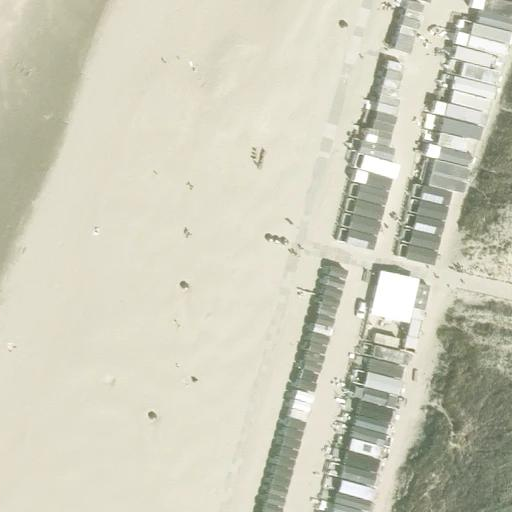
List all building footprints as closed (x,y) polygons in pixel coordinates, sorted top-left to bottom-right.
[(403,0),(389,46),(405,51),(420,3),(410,0),(403,0)] [(446,54),(407,258),(431,263),(446,189),(460,192),(467,153),(459,151),(462,135),(477,138),(491,68),(484,67),(487,51),(501,53),(511,0),(467,0),(456,56),(446,54)] [(379,59),(344,242),(373,248),(390,163),(383,161),(402,63),(379,59)] [(276,511),(344,270),(326,266),(257,511),(276,511)] [(412,351),(426,281),(375,271),(361,340),(408,350),(412,351)] [(363,511),(408,350),(361,340),(314,511),(363,511)]
